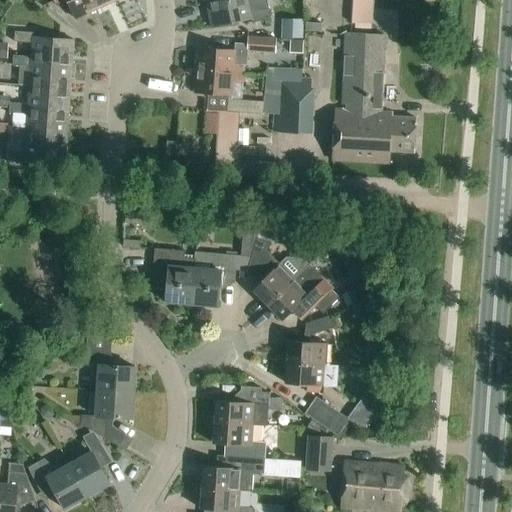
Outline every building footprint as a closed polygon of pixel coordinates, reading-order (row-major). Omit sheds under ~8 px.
[(96,11),(90,0),(53,0),(55,3),(60,0),(66,0),(75,20),(96,11)] [(90,0),(96,11),(115,2),(114,0),(90,0)] [(247,0),(228,0),(207,5),(212,29),(251,20),(252,24),(271,20),(266,0),(250,0),(247,1),(247,0)] [(289,21),(288,39),(301,40),(302,21),(289,21)] [(306,24),(305,32),(322,33),(322,25),(306,24)] [(72,65),(74,41),(34,38),(35,34),(15,33),(14,43),(33,44),(32,58),(31,62),(72,65)] [(414,154),(416,119),(391,118),(392,114),(381,114),(384,37),(345,34),(342,111),(335,111),(332,162),(389,165),(390,152),(414,154)] [(275,55),(276,41),(247,39),(246,53),(275,55)] [(289,42),(289,54),(302,55),(303,43),(289,42)] [(197,50),(196,72),(244,75),(244,65),(234,64),(235,52),(197,50)] [(29,87),(70,90),(72,65),(31,62),(32,58),(13,56),(12,67),(31,68),(29,87)] [(301,81),(302,70),(266,68),(263,114),(273,115),(272,133),(311,136),(313,90),(310,90),(310,82),(301,81)] [(262,102),(232,100),(233,82),(243,83),(244,75),(196,72),(194,94),(208,95),(207,110),(219,111),(218,117),(261,120),(262,102)] [(68,114),(70,90),(29,87),(28,105),(10,104),(9,114),(27,116),(28,111),(68,114)] [(0,106),(8,107),(9,97),(0,96),(0,106)] [(67,138),(68,114),(28,111),(27,116),(26,129),(8,128),(7,138),(25,139),(26,135),(67,138)] [(26,135),(25,139),(24,153),(6,152),(5,162),(25,164),(25,159),(65,162),(67,138),(26,135)] [(178,158),(179,143),(167,142),(166,157),(178,158)] [(279,179),(279,167),(258,165),(257,178),(279,179)] [(252,291),(267,306),(308,266),(299,258),(286,256),(278,263),(267,253),(270,243),(258,240),(248,271),(260,275),(265,279),(252,291)] [(185,252),(155,250),(152,276),(168,278),(165,303),(191,305),(195,258),(184,257),(185,252)] [(207,254),(196,253),(195,258),(191,305),(217,308),(219,282),(235,283),(237,257),(207,254)] [(308,266),(267,306),(282,321),(295,309),(297,310),(302,311),(304,309),(308,313),(315,307),(323,314),(339,297),(308,266)] [(353,292),(343,296),(347,308),(358,304),(353,292)] [(306,325),(310,337),(337,327),(333,316),(306,325)] [(79,336),(78,349),(86,350),(86,336),(79,336)] [(287,364),(325,366),(326,345),(289,342),(287,364)] [(98,392),(133,394),(135,368),(110,367),(111,355),(86,353),(85,365),(99,366),(98,392)] [(337,367),(325,366),(287,364),(286,385),(336,388),(337,367)] [(266,427),(267,407),(270,407),(271,395),(262,394),(262,389),(242,388),(240,404),(216,402),(214,423),(252,426),(253,426),(266,427)] [(73,422),(81,425),(105,440),(106,419),(132,420),(133,394),(98,392),(96,417),(81,416),(82,410),(74,410),(73,422)] [(304,414),(337,436),(348,438),(355,428),(347,422),(349,420),(316,397),(304,414)] [(1,410),(0,427),(11,428),(6,411),(1,410)] [(252,426),(214,423),(213,444),(235,446),(234,458),(265,460),(267,445),(252,444),(253,426),(252,426)] [(69,466),(87,497),(109,485),(97,463),(108,457),(93,433),(83,439),(92,454),(69,466)] [(305,471),(330,472),(332,439),(307,437),(305,471)] [(251,492),(252,477),(264,478),(265,460),(234,458),(227,457),(226,469),(203,467),(202,489),(240,491),(251,492)] [(266,459),(266,472),(285,473),(285,459),(266,459)] [(45,460),(38,463),(28,469),(41,495),(52,489),(64,510),(87,497),(69,466),(59,472),(45,460)] [(406,499),(408,479),(403,479),(404,468),(345,463),(341,509),(378,511),(400,511),(402,498),(406,499)] [(10,464),(9,473),(7,486),(0,485),(0,511),(14,511),(15,505),(23,506),(35,502),(26,475),(22,465),(10,464)] [(240,491),(202,489),(200,510),(223,511),(222,511),(253,511),(254,511),(250,511),(251,492),(240,491)]
